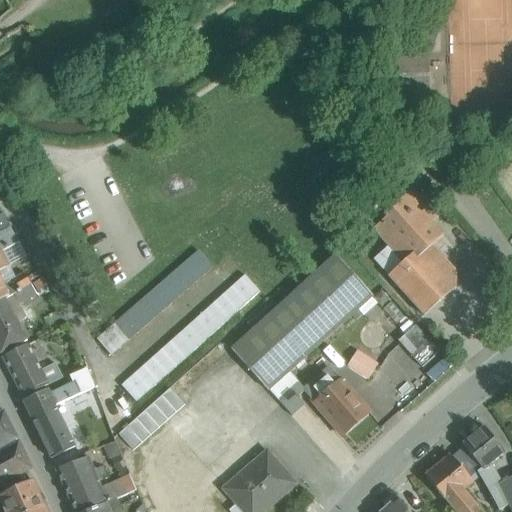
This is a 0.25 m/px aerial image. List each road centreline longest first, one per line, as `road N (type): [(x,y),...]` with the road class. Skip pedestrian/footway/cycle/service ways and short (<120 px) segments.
road 1 (tertiary): [(346,511),(410,442),(511,356)]
road 2 (tertiary): [(63,511),(0,376)]
